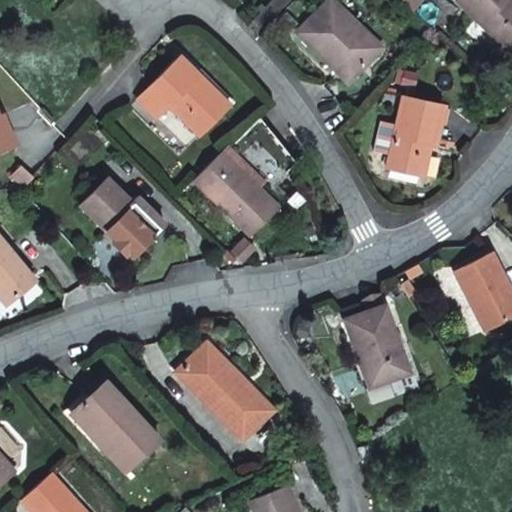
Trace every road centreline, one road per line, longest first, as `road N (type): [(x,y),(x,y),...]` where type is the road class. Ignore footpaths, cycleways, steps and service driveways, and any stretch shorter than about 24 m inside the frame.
road 1 (residential): [(193,0),(243,32),(324,136),(380,263)]
road 2 (residential): [(248,287),(122,307),(0,349)]
road 3 (residential): [(248,287),(328,413),(360,511)]
road 4 (residential): [(511,154),(478,204),(380,263)]
road 5 (residential): [(380,263),(248,287)]
